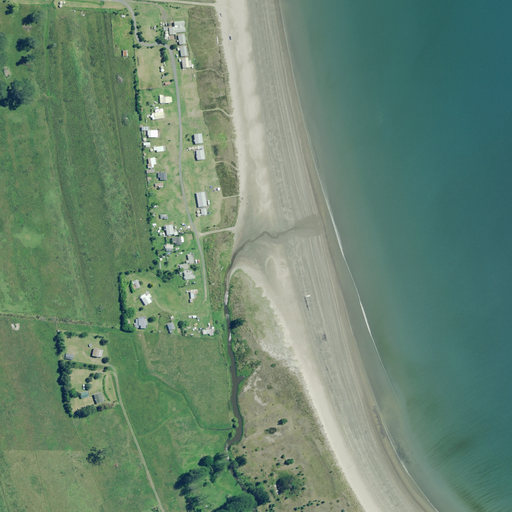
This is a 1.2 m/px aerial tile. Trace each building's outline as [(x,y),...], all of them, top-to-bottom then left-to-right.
[(184,25),(184,21),(173,22),(173,27),(168,28),(168,35),(175,34),(175,33),(185,32),(184,27),(181,28),(180,26),(184,25)] [(186,38),(184,38),(184,34),(177,35),(178,45),(185,44),(185,40),(186,40),(186,38)] [(186,46),(179,47),(176,48),(177,50),(179,50),(180,56),(186,56),(185,50),(186,50),(186,46)] [(188,58),(187,58),(178,59),(178,62),(181,61),(182,68),(191,67),(190,61),(187,61),(187,60),(188,59),(188,58)] [(160,111),(160,112),(151,114),(151,116),(149,116),(150,118),(151,117),(152,120),(164,118),(163,112),(163,111),(160,111)] [(149,130),(148,130),(148,128),(149,128),(149,126),(140,126),(140,130),(146,130),(147,137),(156,137),(156,131),(149,132),(149,130)] [(155,164),(154,158),(147,158),(148,164),(146,164),(147,168),(153,167),(152,165),(155,164)] [(167,178),(165,178),(165,177),(167,177),(167,174),(165,174),(165,172),(157,173),(157,180),(165,180),(167,180),(167,178)] [(206,206),(204,192),(195,193),(197,207),(206,206)] [(173,230),(172,225),(163,226),(163,228),(165,228),(166,235),(173,234),(172,230),(173,230)] [(183,278),(184,279),(182,280),(182,281),(184,281),(184,280),(194,278),(193,275),(191,276),(191,271),(183,273),(183,277),(182,277),(182,278),(183,278)] [(187,292),(189,292),(190,299),(189,299),(189,302),(191,302),(191,299),(193,299),(193,293),(196,293),(196,290),(189,290),(187,291),(187,292)] [(152,300),(148,293),(145,295),(144,294),(139,296),(145,305),(152,300)] [(139,326),(139,328),(146,328),(146,319),(146,317),(143,317),(143,316),(137,316),(137,319),(135,319),(135,328),(138,328),(138,326),(139,326)] [(210,327),(211,329),(208,330),(207,327),(204,328),(204,329),(201,330),(202,335),(208,334),(209,336),(212,335),(211,329),(213,329),(213,326),(210,327)] [(99,346),(94,345),(93,348),(92,348),(91,356),(100,357),(102,350),(99,350),(99,346)] [(103,401),(100,392),(93,395),(96,404),(103,401)]
